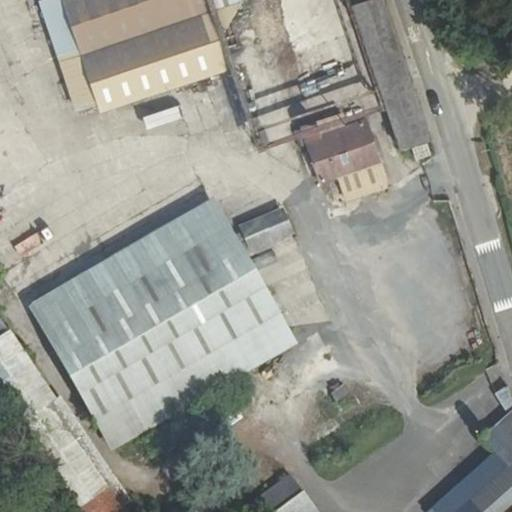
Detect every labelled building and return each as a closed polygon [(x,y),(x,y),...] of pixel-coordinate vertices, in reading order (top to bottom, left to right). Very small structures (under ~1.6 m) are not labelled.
[(234,79),(228,59),(223,42),(235,37),(258,29),(248,0),(62,0),(45,5),(61,62),(86,54),(103,116),(234,79)] [(391,2),(390,0),(363,0),(367,10),(391,2)] [(391,2),(367,10),(360,13),(407,157),(437,147),(391,2)] [(223,42),(228,59),(241,56),(235,37),(223,42)] [(379,197),(356,132),(326,142),(320,126),(307,131),(327,189),(343,183),(352,207),(379,197)] [(371,126),(356,132),(379,197),(396,192),(371,126)] [(299,351),(213,207),(29,317),(115,461),(299,351)] [(287,217),(249,232),(256,253),(296,239),(287,217)] [(8,337),(7,338),(0,343),(0,401),(19,430),(53,406),(8,337)] [(511,413),(511,398),(508,387),(496,395),(509,416),(511,413)] [(59,402),(53,406),(19,430),(74,511),(79,511),(108,492),(115,486),(59,402)] [(511,413),(509,416),(483,439),(497,455),(484,467),(511,498),(511,413)] [(511,511),(511,498),(484,467),(434,511),(511,511)] [(272,511),(299,493),(288,478),(241,511),(272,511)] [(130,511),(132,511),(115,486),(108,492),(122,511),(130,511)] [(317,511),(302,491),(299,493),(272,511),(317,511)] [(122,511),(108,492),(79,511),(122,511)]
